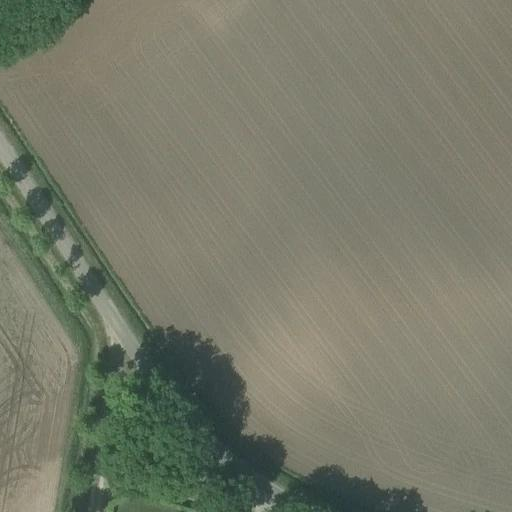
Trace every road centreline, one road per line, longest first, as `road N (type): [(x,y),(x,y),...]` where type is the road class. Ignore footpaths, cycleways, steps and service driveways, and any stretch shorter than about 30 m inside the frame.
road 1 (unclassified): [(303,511),(244,477),(181,415),(0,147)]
road 2 (track): [(91,511),(121,335)]
road 3 (track): [(94,488),(146,474),(244,477)]
